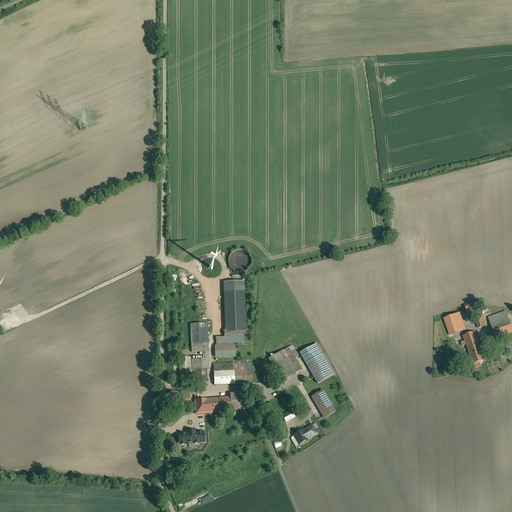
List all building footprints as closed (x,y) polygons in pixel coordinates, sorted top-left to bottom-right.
[(251,264),(251,261),(251,258),(249,255),(247,252),(245,250),(241,249),(238,249),(235,250),(232,252),(230,254),(229,257),(228,261),(229,264),(230,267),(232,269),(235,271),(238,272),(241,272),(244,271),(247,269),(249,267),(251,264)] [(244,292),(224,293),(226,333),(246,332),(244,292)] [(481,311),(477,312),(476,307),(467,310),(470,318),(475,317),(478,328),(486,326),(483,316),(482,316),(481,311)] [(511,329),(506,312),(488,318),(495,338),(511,332),(511,329)] [(466,330),(460,313),(454,315),(460,332),(466,330)] [(454,315),(440,320),(446,337),(451,335),(460,332),(454,315)] [(207,324),(190,324),(191,343),(208,343),(207,324)] [(474,332),(463,336),(466,345),(478,341),(476,337),(474,332)] [(478,341),(466,345),(473,365),(484,361),(478,341)] [(208,343),(191,343),(192,353),(201,352),(202,359),(207,359),(207,370),(209,370),(208,343)] [(334,374),(316,344),(300,353),(318,384),(334,374)] [(235,347),(215,348),(215,358),(235,357),(235,347)] [(302,370),(288,348),(269,359),(278,375),(278,374),(282,381),(302,370)] [(190,357),(180,358),(181,383),(191,383),(190,357)] [(202,359),(196,359),(197,380),(208,380),(207,370),(207,359),(202,359)] [(245,363),(213,364),(213,367),(234,367),(234,385),(246,384),(245,363)] [(234,367),(213,367),(214,385),(234,385),(234,367)] [(189,392),(168,391),(168,404),(189,405),(189,392)] [(335,412),(323,391),(312,397),(325,418),(335,412)] [(247,397),(230,398),(231,411),(231,412),(249,410),(247,397)] [(230,398),(220,399),(221,412),(231,411),(230,398)] [(220,399),(195,401),(195,406),(199,406),(200,415),(208,414),(215,413),(221,412),(220,399)] [(208,414),(200,415),(199,406),(195,406),(197,428),(209,427),(208,414)] [(292,410),(282,415),(286,423),(296,417),(292,410)] [(313,424),(303,430),(293,435),(290,437),(295,447),(318,433),(315,429),(318,427),(316,423),(313,425),(313,424)] [(178,434),(179,446),(205,443),(204,432),(178,434)]
